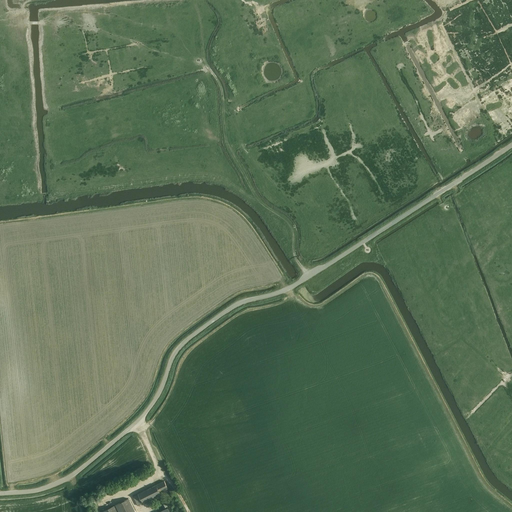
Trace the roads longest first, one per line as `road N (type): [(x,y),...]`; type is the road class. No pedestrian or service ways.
road 1 (unclassified): [(0,494),(38,490),(86,466),(140,422),(183,343),(243,302),(304,280),(511,145)]
road 2 (track): [(199,59),(219,83),(231,154),(255,197),(292,226),(297,256),(311,275)]
